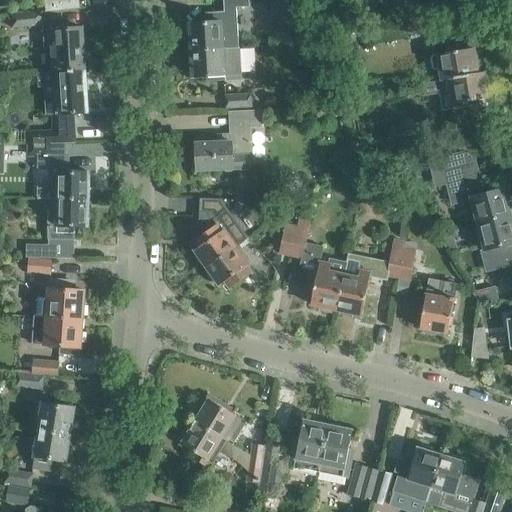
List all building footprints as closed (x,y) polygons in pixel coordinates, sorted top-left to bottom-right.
[(78,0),(44,0),(45,10),(79,8),(78,0)] [(249,6),(248,0),(222,0),(223,11),(204,12),(205,22),(190,23),(191,50),(237,47),(235,7),(249,6)] [(420,18),(419,6),(402,7),(403,19),(420,18)] [(42,12),(11,15),(12,27),(43,24),(42,12)] [(433,19),(407,22),(408,32),(434,30),(433,19)] [(81,27),(43,30),(44,48),(51,47),(53,71),(84,69),(81,27)] [(324,34),(313,34),(314,43),(324,43),(324,34)] [(440,72),(441,79),(477,74),(473,48),(469,49),(468,44),(455,46),(455,51),(438,54),(433,55),(431,57),(433,71),(436,73),(440,72)] [(237,47),(191,50),(193,77),(206,76),(206,81),(239,79),(237,47)] [(53,72),(37,73),(38,87),(43,87),(45,115),(52,114),(52,131),(53,144),(65,143),(65,142),(75,141),(73,113),(87,112),(84,69),(53,71),(53,72)] [(483,73),(477,74),(441,79),(444,93),(440,94),(442,110),(454,108),(453,103),(473,100),(474,105),(485,103),(484,98),(487,98),(483,73)] [(250,94),(224,95),(225,108),(251,106),(250,94)] [(344,103),(352,102),(351,94),(343,95),(344,103)] [(229,112),(231,141),(195,143),(197,171),(252,168),(250,128),(262,127),(261,110),(229,112)] [(432,142),(457,138),(455,127),(430,131),(432,142)] [(52,131),(27,132),(27,145),(40,144),(53,144),(52,131)] [(359,155),(361,155),(360,141),(348,143),(349,156),(359,155)] [(39,188),(39,199),(49,199),(88,200),(88,172),(67,172),(67,168),(68,168),(68,154),(65,154),(65,143),(53,144),(40,144),(39,167),(50,168),(50,189),(39,188)] [(361,181),(366,173),(366,172),(353,164),(348,174),(361,181)] [(469,166),(444,173),(453,204),(470,199),(477,224),(510,215),(509,212),(511,211),(511,210),(509,201),(507,201),(503,188),(482,194),(478,177),(472,178),(469,166)] [(200,246),(194,250),(197,254),(195,256),(202,266),(204,264),(207,268),(236,247),(249,238),(220,199),(199,198),(198,212),(207,212),(216,224),(203,233),(195,239),(200,246)] [(48,208),(48,224),(48,238),(48,245),(56,245),(56,257),(73,258),(74,226),(87,226),(88,200),(49,199),(49,208),(48,208)] [(511,222),(510,215),(477,224),(484,250),(481,251),(486,272),(511,264),(511,222)] [(290,256),(297,227),(285,224),(278,253),(290,256)] [(297,227),(290,256),(302,258),(305,242),(308,229),(297,227)] [(26,244),(25,257),(56,257),(56,245),(48,245),(26,244)] [(236,247),(207,268),(209,271),(207,273),(214,283),(216,281),(219,285),(220,284),(225,281),(230,288),(251,272),(246,265),(248,264),(236,247)] [(398,278),(403,249),(392,247),(389,262),(387,276),(398,278)] [(415,251),(403,249),(398,278),(410,280),(415,251)] [(343,274),(336,310),(340,310),(340,314),(351,316),(352,313),(361,315),(362,315),(369,276),(386,279),(387,276),(389,262),(347,253),(345,262),(344,268),(343,274)] [(302,258),(300,269),(308,271),(304,288),(313,289),(310,304),(320,306),(319,309),(331,312),(332,309),(336,310),(343,274),(344,268),(345,262),(330,259),(330,264),(319,262),(302,258)] [(28,272),(49,273),(50,261),(29,259),(28,272)] [(36,316),(82,319),(84,291),(72,290),(73,282),(69,282),(69,280),(49,278),(49,288),(48,288),(47,299),(37,298),(36,316)] [(447,333),(455,284),(428,279),(420,329),(424,329),(423,332),(435,335),(435,331),(447,333)] [(474,292),(480,302),(497,300),(494,287),(474,292)] [(78,347),(80,347),(82,319),(36,316),(34,316),(32,343),(60,345),(60,353),(78,355),(78,347)] [(475,330),(472,356),(487,358),(483,329),(475,330)] [(32,358),(30,372),(57,374),(58,361),(32,358)] [(16,386),(41,388),(41,389),(43,376),(17,373),(16,386)] [(194,421),(232,444),(245,422),(239,418),(239,417),(229,411),(231,408),(208,394),(201,405),(203,406),(194,421)] [(39,429),(69,434),(73,407),(39,402),(36,420),(40,420),(39,429)] [(299,441),(294,440),(289,466),(318,472),(328,425),(325,425),(326,422),(315,420),(315,422),(303,420),(299,441)] [(248,471),(247,480),(258,482),(260,469),(248,467),(250,455),(240,449),(232,444),(194,421),(189,429),(186,427),(179,440),(182,441),(181,443),(197,452),(193,458),(205,465),(209,460),(212,462),(219,450),(234,459),(248,471)] [(328,425),(318,472),(348,478),(353,453),(348,452),(352,430),(341,428),(342,426),(331,423),(331,426),(328,425)] [(65,461),(69,434),(39,429),(34,460),(33,468),(50,470),(52,459),(65,461)] [(248,467),(260,469),(264,446),(252,444),(250,455),(248,467)] [(266,446),(259,489),(276,492),(280,468),(275,467),(278,448),(266,446)] [(399,472),(393,491),(426,501),(426,500),(440,455),(432,452),(431,448),(423,446),(421,449),(417,448),(412,464),(398,460),(395,471),(399,472)] [(440,455),(426,500),(462,511),(462,510),(469,511),(468,511),(482,511),(486,503),(474,499),(476,493),(472,492),(475,482),(460,478),(461,474),(465,463),(461,461),(460,457),(452,455),(450,458),(440,455)] [(356,465),(354,470),(348,496),(371,502),(379,471),(356,465)] [(32,474),(31,474),(7,470),(5,482),(30,487),(32,474)] [(391,474),(379,471),(371,502),(383,505),(391,474)] [(482,511),(511,511),(511,493),(510,493),(511,491),(492,485),(486,503),(482,511)] [(27,505),(29,490),(9,486),(6,501),(27,505)]
